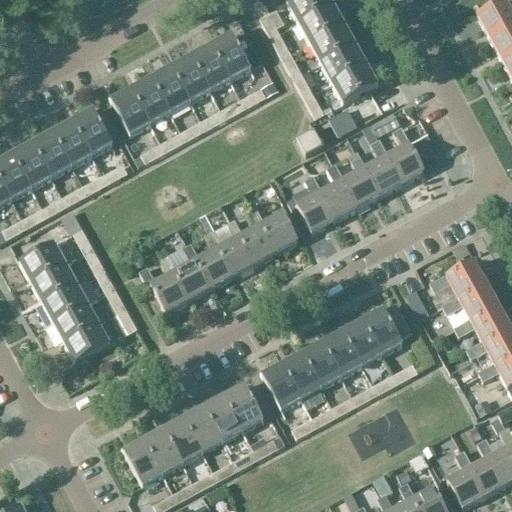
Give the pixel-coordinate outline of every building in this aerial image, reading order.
[(278,0),(263,0),(267,11),(281,6),(278,0)] [(298,31),(333,11),(327,0),(305,0),(287,10),(298,31)] [(260,3),(249,9),(259,26),(270,46),(279,41),(276,36),(284,32),(271,9),(264,13),(263,12),(264,12),(260,3)] [(511,34),(511,18),(506,8),(477,23),(490,47),(511,34)] [(333,11),(298,31),(309,51),(344,31),(333,11)] [(344,31),(309,51),(321,71),(356,51),(344,31)] [(511,34),(490,47),(502,69),(511,63),(511,34)] [(211,52),(230,87),(251,76),(231,41),(211,52)] [(270,46),(281,66),(290,61),(279,41),(270,46)] [(367,71),(356,51),(321,71),(332,91),(367,71)] [(211,52),(191,63),(210,98),(230,87),(211,52)] [(281,66),(293,86),(301,82),(290,61),(281,66)] [(191,63),(171,74),(190,109),(210,98),(191,63)] [(511,63),(502,69),(511,87),(511,63)] [(378,92),(367,71),(332,91),(343,111),(378,92)] [(171,74),(151,85),(170,120),(190,109),(171,74)] [(293,86),(304,107),(313,102),(301,82),(293,86)] [(170,120),(151,85),(131,96),(150,131),(170,120)] [(246,115),(278,98),(273,88),(260,95),(261,96),(241,106),(246,115)] [(150,131),(131,96),(110,107),(130,142),(150,131)] [(304,107),(315,127),(324,122),(313,102),(304,107)] [(356,105),(337,114),(347,133),(366,123),(356,105)] [(246,115),(241,106),(221,117),(226,126),(246,115)] [(93,117),(73,128),(92,163),(112,152),(93,117)] [(226,126),(221,117),(201,128),(206,137),(226,126)] [(369,133),(377,146),(400,134),(393,120),(369,133)] [(92,163),(73,128),(53,139),(72,174),(92,163)] [(206,137),(201,128),(181,140),(185,149),(206,137)] [(401,155),(388,162),(386,164),(401,192),(424,180),(409,152),(411,152),(402,135),(393,139),(401,155)] [(306,162),(322,153),(323,152),(314,136),(297,145),(306,162)] [(53,139),(32,150),(52,185),(72,174),(53,139)] [(185,149),(181,140),(160,151),(165,160),(185,149)] [(379,167),(366,174),(363,176),(379,204),(401,192),(386,164),(388,162),(380,147),(371,152),(379,167)] [(52,185),(32,150),(12,161),(31,196),(52,185)] [(145,170),(165,160),(160,151),(140,162),(141,163),(135,167),(139,173),(145,170)] [(357,179),(344,186),(341,188),(357,216),(379,204),(363,176),(366,174),(358,159),(349,164),(357,179)] [(12,161),(0,167),(0,186),(11,207),(31,196),(12,161)] [(335,191),(322,199),(319,200),(335,229),(357,216),(341,188),(344,186),(335,171),(327,176),(335,191)] [(108,192),(127,181),(122,172),(103,183),(108,192)] [(87,203),(108,192),(103,183),(83,194),(87,203)] [(319,200),(322,199),(313,183),(305,188),(313,203),(297,212),(312,241),(335,229),(319,200)] [(0,213),(11,207),(0,186),(0,213)] [(67,214),(87,203),(83,194),(62,205),(67,214)] [(47,225),(67,214),(62,205),(42,216),(47,225)] [(260,233),(275,261),(298,249),(282,220),(265,230),(256,214),(248,219),(257,234),(260,233)] [(27,236),(47,225),(42,216),(22,227),(27,236)] [(69,242),(72,240),(81,235),(72,218),(43,233),(47,240),(63,231),(69,242)] [(221,254),(213,238),(204,222),(200,225),(208,241),(205,243),(213,258),(216,256),(232,285),(253,273),(238,244),(235,246),(221,254)] [(260,233),(257,234),(243,242),(235,226),(226,231),(235,246),(238,244),(253,273),(275,261),(260,233)] [(27,236),(22,227),(2,238),(7,247),(27,236)] [(84,261),(93,256),(81,235),(72,240),(84,261)] [(31,290),(66,271),(55,250),(19,270),(31,290)] [(216,256),(213,258),(200,266),(191,250),(183,255),(191,270),(195,268),(210,297),(232,285),(216,256)] [(95,281),(104,276),(93,256),(84,261),(95,281)] [(195,268),(191,270),(178,278),(169,262),(161,267),(170,282),(173,280),(188,309),(210,297),(195,268)] [(458,306),(487,291),(475,269),(448,284),(447,282),(430,291),(435,300),(450,291),(457,305),(458,306)] [(66,271),(31,290),(42,310),(77,291),(66,271)] [(173,280),(170,282),(156,289),(148,274),(139,278),(148,295),(151,293),(166,321),(188,309),(173,280)] [(106,301),(115,296),(104,276),(95,281),(106,301)] [(77,291),(42,310),(53,330),(88,311),(77,291)] [(458,306),(457,305),(442,313),(447,322),(462,313),(470,327),(471,328),(499,313),(487,291),(458,306)] [(116,320),(125,315),(115,296),(106,301),(116,320)] [(88,311),(53,330),(64,350),(99,331),(88,311)] [(396,311),(383,318),(383,316),(362,327),(382,362),(402,351),(400,347),(412,340),(396,311)] [(471,328),(470,327),(454,335),(459,344),(475,335),(482,349),(483,350),(511,335),(499,313),(471,328)] [(120,344),(136,335),(125,315),(116,320),(109,324),(120,344)] [(382,362),(362,327),(342,338),(362,373),(382,362)] [(110,351),(99,331),(64,350),(75,371),(110,351)] [(483,350),(482,349),(466,357),(471,366),(487,358),(494,371),(495,373),(511,363),(511,336),(511,335),(483,350)] [(362,373),(342,338),(322,349),(341,385),(362,373)] [(341,385),(322,349),(302,360),(321,396),(341,385)] [(302,360),(282,371),(301,407),(321,396),(302,360)] [(511,363),(495,373),(494,371),(479,379),(483,388),(499,380),(508,396),(511,393),(511,363)] [(301,407),(282,371),(261,382),(281,418),(301,407)] [(392,382),(397,391),(417,380),(412,372),(406,375),(392,382)] [(392,382),(372,393),(377,402),(397,391),(392,382)] [(244,392),(224,403),(243,438),(263,427),(244,392)] [(372,393),(352,404),(357,413),(377,402),(372,393)] [(224,403),(204,414),(223,449),(243,438),(224,403)] [(352,404),(332,415),(336,424),(357,413),(352,404)] [(475,412),(482,423),(494,416),(488,405),(475,412)] [(511,413),(509,415),(509,413),(496,420),(499,425),(502,431),(511,425),(511,413)] [(204,414),(184,425),(203,460),(223,449),(204,414)] [(332,415),(312,426),(316,435),(336,424),(332,415)] [(184,425),(164,436),(183,471),(203,460),(184,425)] [(499,425),(491,429),(497,440),(499,439),(505,436),(502,431),(499,425)] [(285,440),(290,449),(316,435),(312,426),(285,440)] [(475,433),(469,437),(476,447),(481,443),(475,433)] [(508,454),(494,462),(492,463),(508,491),(511,489),(511,441),(508,434),(505,436),(499,439),(508,454)] [(183,471),(164,436),(144,447),(163,482),(183,471)] [(263,443),(250,450),(253,456),(258,465),(284,451),(279,442),(267,449),(263,443)] [(486,466),(472,474),(470,475),(486,503),(508,491),(492,463),(494,462),(486,446),(477,451),(486,466)] [(163,482),(144,447),(123,458),(142,493),(163,482)] [(431,451),(422,456),(428,465),(437,460),(431,451)] [(253,456),(233,467),(238,476),(258,465),(253,456)] [(470,475),(472,474),(464,458),(462,459),(455,463),(463,479),(447,487),(460,511),(470,511),(486,503),(470,475)] [(233,467),(213,478),(217,487),(238,476),(233,467)] [(406,476),(397,481),(402,490),(411,485),(406,476)] [(213,478),(193,489),(197,498),(217,487),(213,478)] [(402,511),(391,511),(386,503),(393,499),(383,482),(372,488),(381,504),(377,506),(380,511),(413,511),(411,507),(407,509),(402,511)] [(360,509),(370,503),(361,488),(351,494),(360,509)] [(193,489),(173,500),(177,509),(197,498),(193,489)] [(411,507),(413,511),(442,511),(433,495),(415,505),(407,489),(399,494),(407,509),(411,507)] [(207,501),(211,508),(223,501),(219,494),(207,501)] [(151,510),(147,511),(171,511),(177,509),(173,500),(152,511),(151,510)] [(357,511),(351,500),(343,504),(346,511),(357,511)]
